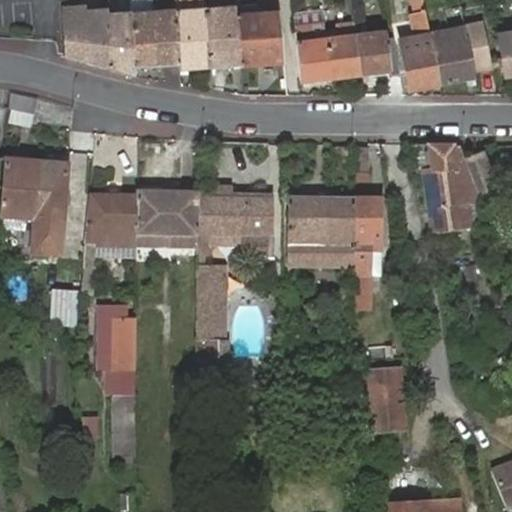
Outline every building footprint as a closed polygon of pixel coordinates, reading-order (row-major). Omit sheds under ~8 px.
[(350,0),(354,25),(362,78),(388,75),(385,49),(383,35),(360,38),(360,28),(365,27),(361,0),(350,0)] [(438,87),(429,36),(421,0),(409,0),(413,20),(408,19),(411,40),(397,41),(406,92),(438,87)] [(209,2),(204,3),(205,4),(210,68),(240,66),(236,17),(235,6),(209,8),(209,2)] [(198,8),(174,10),(178,67),(178,71),(210,68),(205,4),(204,3),(198,3),(198,8)] [(157,5),(151,6),(155,68),(178,67),(174,10),(158,12),(157,5)] [(155,68),(151,6),(145,6),(146,12),(129,13),(133,69),(155,68)] [(61,10),(64,57),(89,66),(85,13),(84,9),(61,10)] [(85,13),(89,66),(111,73),(107,15),(107,11),(85,13)] [(107,15),(111,73),(134,79),(133,69),(129,13),(107,15)] [(240,66),(281,64),(277,13),(236,17),(240,66)] [(331,81),(362,78),(354,25),(337,27),(338,40),(327,41),(331,81)] [(296,29),(296,44),(327,41),(325,27),(296,29)] [(465,36),(464,30),(450,32),(429,36),(438,87),(473,81),(465,36)] [(472,50),(485,48),(482,33),(470,36),(472,50)] [(473,81),(473,82),(490,79),(485,48),(472,50),(470,36),(465,36),(473,81)] [(511,79),(511,36),(501,39),(506,80),(511,79)] [(300,86),(331,81),(327,41),(296,44),(300,86)] [(388,75),(397,73),(393,49),(385,49),(388,75)] [(33,99),(8,94),(7,111),(35,118),(39,101),(33,99)] [(430,171),(425,145),(417,145),(422,173),(430,171)] [(464,161),(457,146),(425,145),(430,171),(422,173),(431,231),(467,225),(463,204),(480,202),(477,195),(464,161)] [(333,148),(332,181),(348,181),(348,149),(333,148)] [(354,149),(355,174),(367,174),(366,149),(354,149)] [(481,155),(464,161),(477,195),(496,190),(481,155)] [(36,161),(4,158),(1,219),(32,221),(34,222),(36,161)] [(68,164),(36,161),(34,222),(32,221),(30,254),(61,257),(68,164)] [(199,195),(136,194),(137,197),(136,234),(198,236),(199,198),(199,195)] [(137,197),(89,196),(79,278),(88,277),(90,260),(92,245),(136,246),(136,234),(137,197)] [(273,200),(199,198),(198,236),(198,247),(198,254),(208,254),(208,249),(208,237),(243,238),(243,250),(243,259),(272,259),(273,200)] [(353,253),(353,201),(288,200),(288,265),(297,265),(297,253),(353,253)] [(381,255),(381,201),(353,201),(353,253),(353,268),(354,284),(370,284),(370,282),(370,255),(381,255)] [(463,204),(467,225),(482,223),(480,202),(463,204)] [(198,247),(198,236),(136,234),(136,246),(190,246),(198,247)] [(208,249),(243,250),(243,238),(208,237),(208,249)] [(136,262),(136,246),(92,245),(90,260),(136,262)] [(297,253),(297,265),(297,268),(353,268),(353,253),(297,253)] [(370,255),(370,282),(382,282),(381,255),(370,255)] [(218,328),(223,327),(224,267),(197,267),(195,382),(218,382),(218,328)] [(370,284),(354,284),(354,316),(370,316),(370,284)] [(295,286),(283,286),(282,314),(295,314),(295,286)] [(77,330),(78,306),(79,292),(50,290),(49,328),(77,330)] [(77,330),(75,370),(111,371),(114,371),(135,371),(135,320),(131,319),(130,307),(78,306),(77,330)] [(218,382),(229,382),(230,382),(230,344),(224,344),(223,327),(218,328),(218,382)] [(299,395),(355,388),(354,364),(296,370),(298,387),(299,395)] [(296,370),(283,371),(285,389),(298,387),(296,370)] [(371,372),(375,430),(405,428),(400,370),(371,372)] [(112,461),(137,461),(135,383),(135,371),(114,371),(111,371),(112,399),(110,408),(112,461)] [(25,443),(56,444),(54,430),(24,430),(25,443)] [(511,462),(491,471),(507,510),(511,508),(511,462)] [(382,511),(455,511),(455,501),(382,504),(382,511)]
